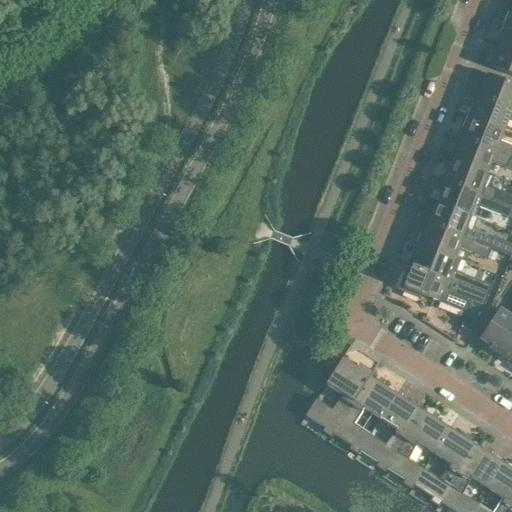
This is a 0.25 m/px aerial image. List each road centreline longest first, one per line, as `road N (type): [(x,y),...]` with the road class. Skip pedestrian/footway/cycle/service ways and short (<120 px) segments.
road 1 (tertiary): [(0,465),(47,425),(114,310),(226,101),(266,0)]
road 2 (residential): [(511,421),(362,327),(359,308),(475,0)]
road 3 (tertiary): [(243,0),(203,96),(91,302),(0,432)]
